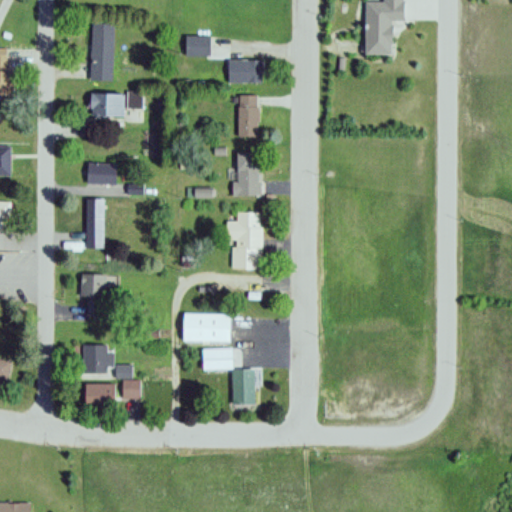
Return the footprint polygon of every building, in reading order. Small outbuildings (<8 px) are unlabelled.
[(363,0),(363,12),(369,13),(368,20),(365,19),(365,44),(394,45),(394,17),(391,17),(391,12),(404,12),(404,0),(363,0)] [(88,19),(86,75),(112,75),(114,19),(88,19)] [(181,30),(181,52),(209,52),(209,31),(181,30)] [(8,90),(0,89),(0,44),(7,44),(8,90)] [(225,55),(225,78),(259,78),(260,56),(225,55)] [(90,87),(90,110),(123,111),(123,87),(90,87)] [(236,102),(235,131),(257,130),(256,102),(254,102),(254,90),(237,90),(237,102),(236,102)] [(0,171),(8,171),(9,142),(0,142),(0,171)] [(235,148),(236,178),(230,178),(230,190),(257,189),(256,147),(235,148)] [(177,151),(177,166),(193,166),(193,152),(177,151)] [(85,159),(85,178),(115,179),(115,160),(85,159)] [(123,178),(124,192),(144,192),(143,178),(123,178)] [(209,184),(209,193),(184,193),(184,183),(209,184)] [(84,195),(84,213),(101,213),(101,195),(84,195)] [(0,197),(0,224),(5,225),(5,215),(8,215),(9,198),(0,197)] [(235,207),(235,216),(225,216),(225,236),(234,236),(234,243),(230,243),(230,265),(237,265),(237,269),(252,270),(252,266),(259,266),(258,246),(261,246),(261,222),(258,222),(258,207),(235,207)] [(178,252),(178,264),(191,264),(192,252),(178,252)] [(85,294),(84,311),(106,312),(106,295),(98,295),(98,293),(103,294),(103,270),(80,269),(79,291),(89,292),(89,294),(85,294)] [(182,307),(182,336),(229,337),(229,307),(182,307)] [(81,339),(81,368),(105,369),(104,362),(111,362),(110,348),(104,348),(104,341),(101,341),(101,339),(81,339)] [(201,344),(201,365),(231,363),(230,343),(201,344)] [(0,385),(6,387),(11,360),(0,358),(0,385)] [(112,361),(112,374),(129,374),(128,361),(112,361)] [(229,365),(230,400),(255,400),(253,364),(229,365)] [(120,377),(120,395),(137,395),(136,377),(120,377)] [(83,380),(82,404),(113,404),(112,379),(83,380)] [(0,499),(0,511),(28,511),(28,500),(0,499)]
